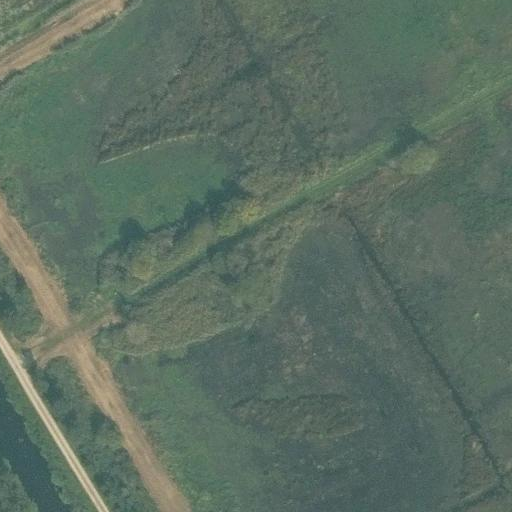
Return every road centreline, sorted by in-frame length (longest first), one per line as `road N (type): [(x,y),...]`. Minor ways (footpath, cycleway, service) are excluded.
road 1 (track): [(511,79),(15,371)]
road 2 (unclassified): [(0,344),(100,511)]
